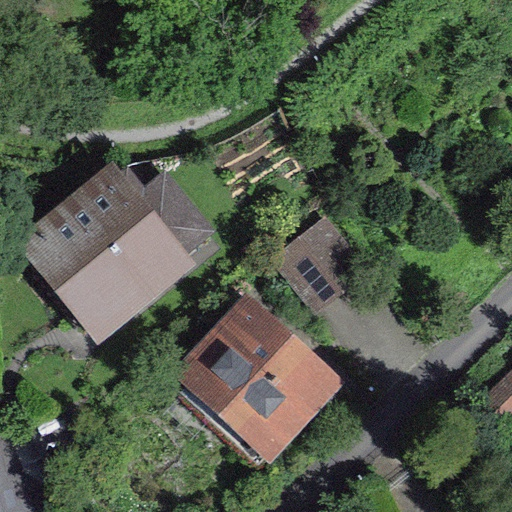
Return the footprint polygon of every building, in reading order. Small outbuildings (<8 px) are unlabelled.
[(190,274),(180,262),(208,239),(157,176),(128,199),(105,170),(1,253),(87,358),(190,274)] [(311,320),(366,275),(323,222),(267,268),(311,320)] [(262,477),(338,390),(238,303),(162,390),(262,477)] [(502,439),(511,429),(511,369),(472,410),(502,439)] [(43,447),(80,428),(70,408),(33,427),(43,447)] [(54,468),(91,449),(80,428),(43,447),(54,468)]
